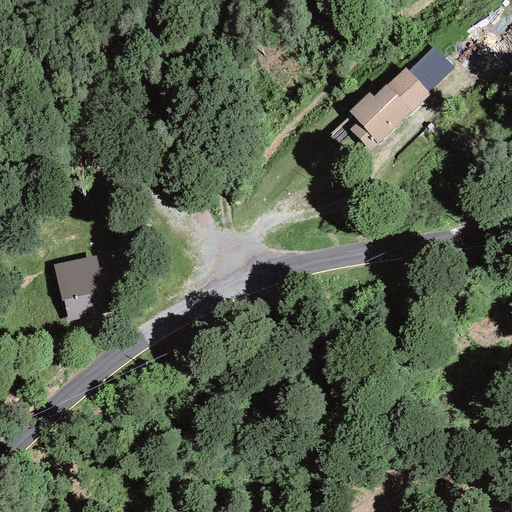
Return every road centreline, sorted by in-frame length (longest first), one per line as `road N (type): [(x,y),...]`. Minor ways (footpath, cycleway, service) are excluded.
road 1 (unclassified): [(0,455),(117,356),(240,285),(511,228)]
road 2 (track): [(240,285),(176,208),(126,177),(24,151),(0,134)]
